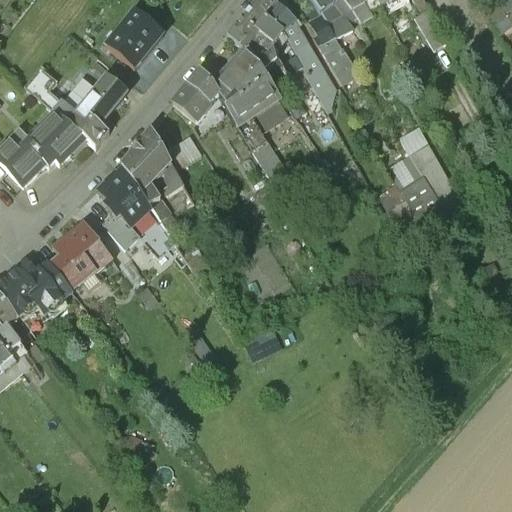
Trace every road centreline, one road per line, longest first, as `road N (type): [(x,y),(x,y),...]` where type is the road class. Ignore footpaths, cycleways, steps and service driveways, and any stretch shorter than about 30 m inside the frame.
road 1 (residential): [(31,239),(143,120),(238,0)]
road 2 (track): [(511,357),(378,511)]
